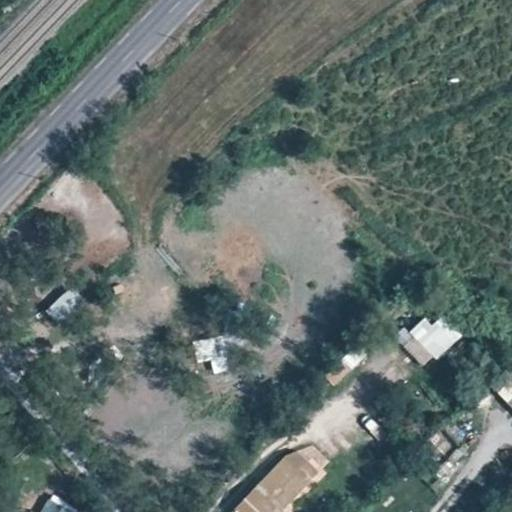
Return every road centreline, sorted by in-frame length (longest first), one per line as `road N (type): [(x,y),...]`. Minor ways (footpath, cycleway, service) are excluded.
road 1 (tertiary): [(0,189),(180,0)]
road 2 (residential): [(0,367),(127,511)]
